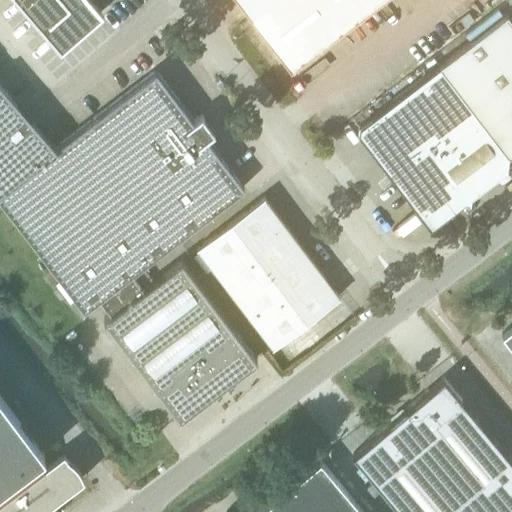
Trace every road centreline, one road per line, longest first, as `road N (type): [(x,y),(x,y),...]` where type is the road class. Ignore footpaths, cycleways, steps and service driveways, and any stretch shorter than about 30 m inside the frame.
road 1 (unclassified): [(409,294),(182,0)]
road 2 (unclassified): [(127,511),(409,294)]
road 3 (unknown): [(170,0),(64,74),(40,70),(0,29)]
road 4 (unclassified): [(511,219),(409,294)]
